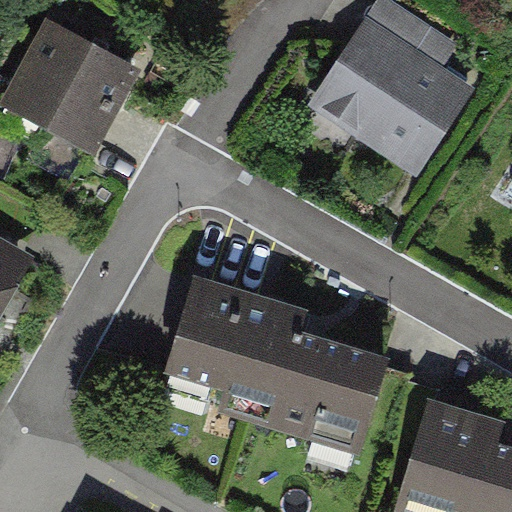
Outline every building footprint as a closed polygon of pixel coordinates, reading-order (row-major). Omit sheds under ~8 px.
[(102,155),(149,59),(47,10),(1,107),(102,155)] [(482,99),(368,24),(311,110),(426,185),(482,99)] [(0,323),(39,259),(0,235),(0,323)] [(194,273),(162,382),(370,442),(402,333),(194,273)] [(511,511),(511,432),(429,409),(399,511),(511,511)]
